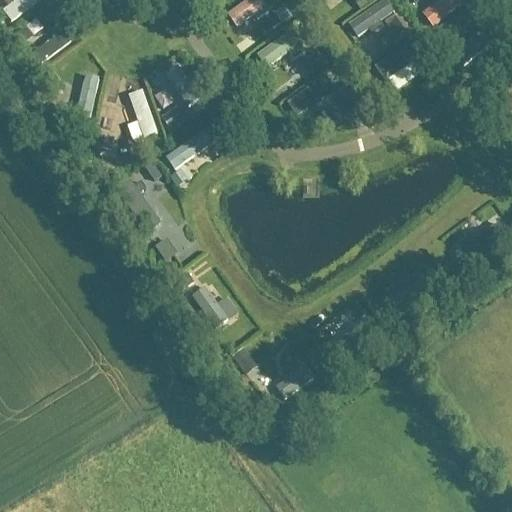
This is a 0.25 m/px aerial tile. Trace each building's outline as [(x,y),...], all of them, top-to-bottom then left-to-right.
[(12,19),(38,0),(5,0),(0,3),(12,19)] [(264,0),(238,0),(228,7),(240,23),(267,3),(264,0)] [(380,30),(395,23),(385,2),(354,18),(362,33),(377,25),(380,30)] [(44,24),(23,40),(29,48),(50,32),(44,24)] [(467,46),(453,28),(439,39),(463,70),(497,43),(488,30),(467,46)] [(298,41),(267,53),(270,62),(301,50),(298,41)] [(394,84),(421,71),(414,57),(387,70),(394,84)] [(86,74),(80,109),(94,112),(100,76),(86,74)] [(142,84),(127,89),(140,127),(155,122),(142,84)] [(185,163),(210,147),(203,134),(177,150),(185,163)] [(137,206),(164,243),(176,235),(149,197),(137,206)] [(298,390),(317,380),(308,363),(289,372),(298,390)]
